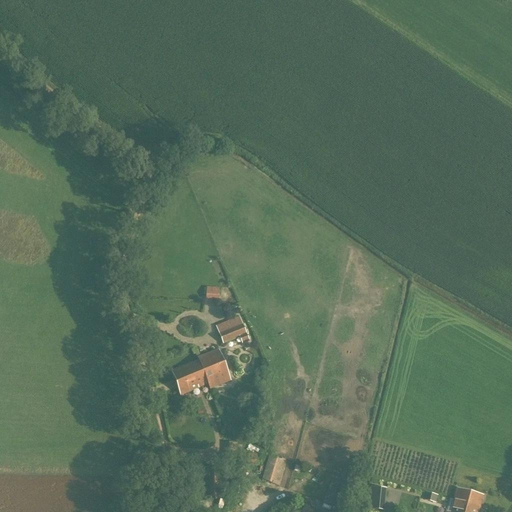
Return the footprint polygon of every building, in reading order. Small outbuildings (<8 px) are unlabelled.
[(219,298),(219,286),(205,286),(205,298),(219,298)] [(246,334),(239,317),(216,326),(223,344),(239,337),(240,339),(244,337),(244,335),(246,334)] [(198,359),(199,360),(208,384),(209,388),(230,381),(218,351),(198,359)] [(199,360),(171,371),(180,395),(208,384),(199,360)] [(148,458),(135,454),(131,465),(144,469),(148,458)] [(273,482),(278,458),(268,456),(262,479),(273,482)] [(199,497),(224,498),(225,469),(200,468),(199,497)] [(474,506),(472,511),(479,511),(484,496),(458,489),(455,500),(462,502),(462,503),(474,506)] [(426,492),(424,500),(436,503),(438,494),(426,492)] [(472,511),(474,506),(462,503),(462,502),(455,500),(451,511),(448,511),(447,511),(446,511),(472,511)]
